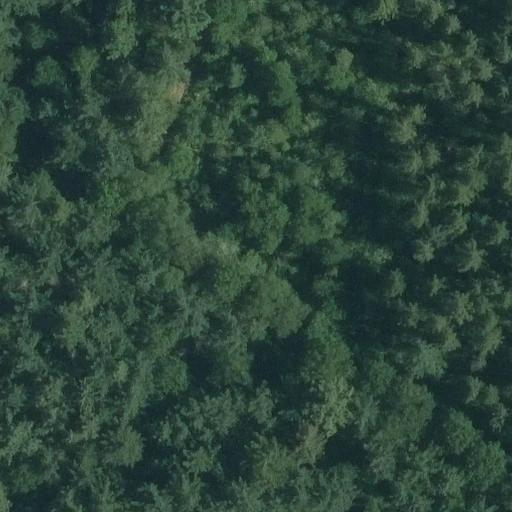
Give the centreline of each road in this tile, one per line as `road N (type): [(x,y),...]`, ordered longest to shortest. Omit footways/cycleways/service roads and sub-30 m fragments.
road 1 (track): [(487,511),(135,202),(0,148)]
road 2 (track): [(135,202),(211,0)]
